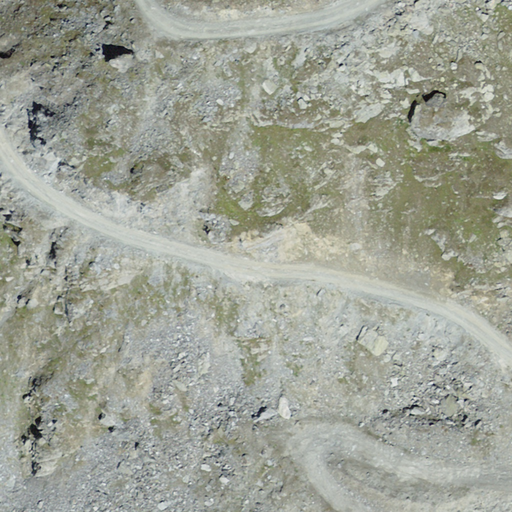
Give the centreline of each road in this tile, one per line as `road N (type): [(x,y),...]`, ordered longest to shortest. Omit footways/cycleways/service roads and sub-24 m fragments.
road 1 (track): [(0,144),(38,191),(99,225),(248,267),(446,308),(511,355)]
road 2 (track): [(369,0),(355,10),(220,31),(165,24),(144,0)]
